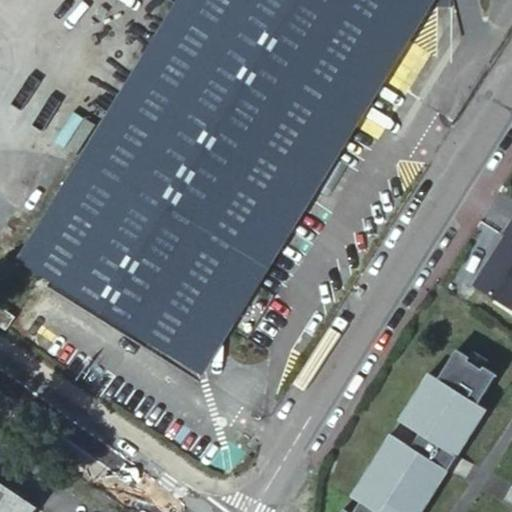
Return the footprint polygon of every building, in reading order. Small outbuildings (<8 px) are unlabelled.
[(414,0),(176,0),(174,5),(15,259),(185,365),(414,0)] [(433,0),(414,0),(185,365),(198,373),(433,0)] [(511,235),(511,237),(482,286),(511,304),(511,233),(511,235)] [(0,322),(6,326),(14,313),(0,304),(0,322)] [(511,511),(511,503),(504,511),(416,511),(482,407),(471,397),(487,371),(448,350),(431,375),(423,370),(384,434),(345,493),(353,501),(348,510),(339,508),(334,511),(511,511)] [(39,511),(42,509),(0,481),(0,511),(39,511)]
